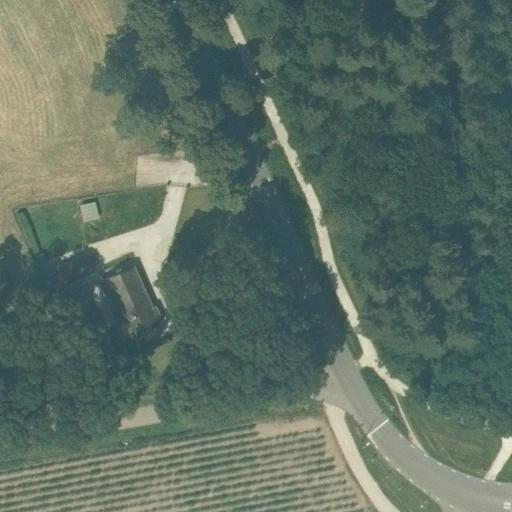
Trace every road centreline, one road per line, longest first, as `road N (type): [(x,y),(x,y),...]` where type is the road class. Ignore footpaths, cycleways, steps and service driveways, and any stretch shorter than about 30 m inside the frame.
road 1 (tertiary): [(345,369),(177,0)]
road 2 (unclassified): [(0,437),(316,381),(345,369)]
road 3 (tertiary): [(475,500),(439,485),(390,447),(345,369)]
